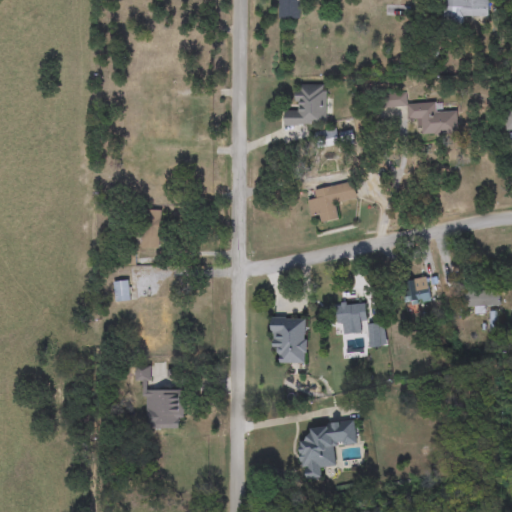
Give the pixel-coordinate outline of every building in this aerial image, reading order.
[(279,20),(279,0),(302,0),(302,20),(279,20)] [(492,0),(492,20),(444,20),(444,0),(492,0)] [(326,85),(326,126),(285,126),(284,108),(295,108),(295,85),(326,85)] [(459,112),(460,134),(419,137),(418,119),(407,120),(406,106),(387,108),(387,95),(405,94),(406,104),(436,102),(437,113),(459,112)] [(316,132),(337,132),(337,148),(316,148),(316,132)] [(315,189),(354,182),(358,200),(338,204),(341,220),(322,223),(320,214),(310,216),(307,202),(317,200),(315,189)] [(162,248),(141,248),(141,210),(162,210),(162,248)] [(413,305),(409,280),(427,277),(432,301),(413,305)] [(113,283),(128,280),(132,300),(117,303),(113,283)] [(163,287),(165,326),(162,327),(163,337),(143,338),(141,288),(163,287)] [(500,290),(500,307),(465,308),(465,291),(500,290)] [(337,324),(336,306),(367,304),(368,322),(337,324)] [(280,364),(280,352),(272,352),(272,318),(307,318),(307,364),(280,364)] [(368,348),(368,324),(381,324),(381,348),(368,348)] [(184,390),(184,429),(146,429),(146,385),(135,385),(135,366),(152,366),(152,389),(184,390)] [(359,444),(336,446),(338,466),(322,468),(323,478),(303,481),(299,443),(311,441),(309,425),(356,420),(359,444)]
